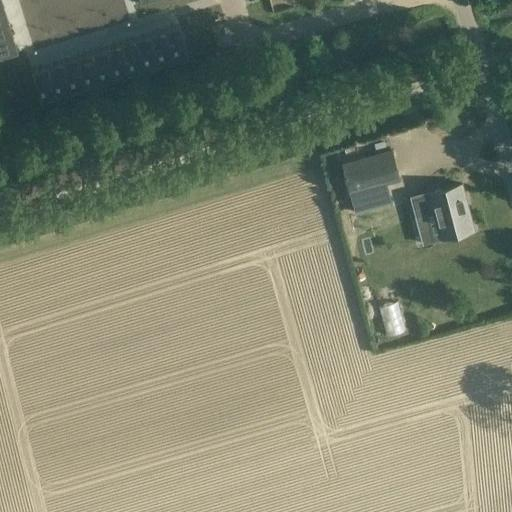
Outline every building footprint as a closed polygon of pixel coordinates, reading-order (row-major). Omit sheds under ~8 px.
[(4,7),(0,8),(0,25),(8,23),(4,7)] [(8,23),(0,25),(0,41),(13,38),(8,23)] [(179,25),(164,29),(173,60),(188,55),(179,25)] [(164,29),(149,34),(159,64),(173,60),(164,29)] [(149,34),(135,38),(144,69),(159,64),(149,34)] [(13,38),(0,41),(0,59),(18,54),(13,38)] [(135,38),(120,43),(129,73),(144,69),(135,38)] [(120,43),(105,47),(114,78),(129,73),(120,43)] [(105,47),(90,52),(100,82),(114,78),(105,47)] [(90,52),(76,56),(85,87),(100,82),(90,52)] [(76,56),(61,61),(70,91),(85,87),(76,56)] [(61,61),(46,65),(56,96),(70,91),(61,61)] [(46,65),(31,70),(41,100),(56,96),(46,65)] [(392,150),(342,164),(355,212),(391,203),(386,183),(400,180),(392,150)] [(428,193),(428,194),(411,198),(416,216),(424,214),(432,241),(473,230),(461,184),(428,193)] [(397,301),(379,307),(389,335),(406,329),(397,301)]
